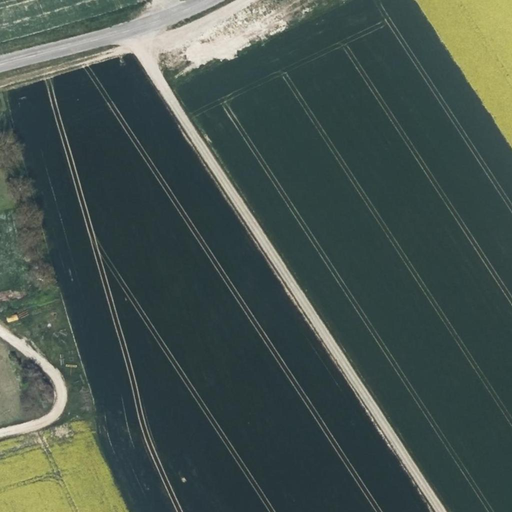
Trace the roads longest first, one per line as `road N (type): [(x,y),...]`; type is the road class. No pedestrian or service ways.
road 1 (track): [(448,511),(162,76),(139,27)]
road 2 (tertiary): [(0,64),(206,0)]
road 3 (track): [(0,324),(47,357),(63,396),(50,410),(0,428)]
